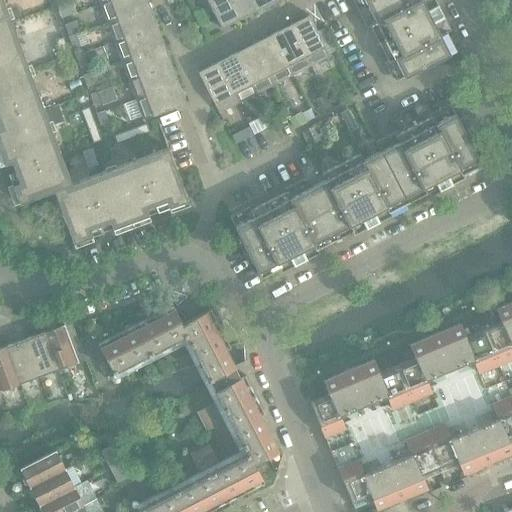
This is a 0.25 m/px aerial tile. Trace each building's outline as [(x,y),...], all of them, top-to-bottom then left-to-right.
[(0,0),(0,16),(8,14),(3,0),(0,0)] [(77,13),(71,0),(63,0),(57,3),(63,18),(77,13)] [(150,6),(147,0),(107,0),(100,3),(107,22),(150,6)] [(241,18),(231,0),(206,0),(221,28),(241,18)] [(259,9),(254,0),(231,0),(241,18),(259,9)] [(276,0),(254,0),(259,9),(276,0)] [(444,31),(439,21),(432,7),(433,7),(429,0),(370,0),(356,8),(366,28),(369,26),(387,60),(384,62),(394,82),(456,50),(445,30),(444,31)] [(157,26),(154,18),(150,6),(107,22),(115,42),(157,26)] [(208,21),(202,8),(195,12),(201,25),(208,21)] [(0,81),(29,71),(19,43),(8,14),(0,16),(0,81)] [(329,55),(317,31),(308,15),(289,25),(310,65),(329,55)] [(80,31),(76,20),(65,25),(69,36),(80,31)] [(310,65),(289,25),(271,34),(292,75),(310,65)] [(164,45),(162,38),(157,26),(115,42),(122,62),(164,45)] [(83,45),(78,34),(69,37),(73,49),(83,45)] [(292,75),(271,34),(253,43),(274,84),(292,75)] [(69,55),(63,37),(55,40),(62,58),(69,55)] [(274,84),(253,43),(235,53),(256,93),(274,84)] [(171,64),(169,57),(164,45),(122,62),(129,80),(171,64)] [(88,65),(84,53),(83,53),(76,56),(81,68),(88,65)] [(256,93),(235,53),(217,62),(238,103),(256,93)] [(76,72),(69,55),(62,58),(68,75),(76,72)] [(238,103),(217,62),(198,72),(219,113),(238,103)] [(178,83),(176,77),(171,64),(129,80),(136,99),(178,83)] [(0,144),(50,126),(44,110),(29,71),(0,81),(0,144)] [(95,84),(91,72),(83,75),(88,87),(95,84)] [(186,104),(183,95),(178,83),(136,99),(143,119),(186,104)] [(102,104),(98,92),(90,95),(95,107),(102,104)] [(331,104),(326,95),(315,101),(321,111),(331,104)] [(481,165),(450,103),(431,113),(433,116),(397,135),(395,131),(375,142),(380,151),(407,203),(427,192),(423,186),(434,181),(439,192),(453,185),(447,174),(458,169),(461,175),(481,165)] [(94,123),(89,107),(81,110),(87,126),(94,123)] [(358,128),(348,110),(341,114),(350,132),(358,128)] [(108,123),(104,111),(97,114),(101,126),(108,123)] [(306,122),(301,112),(289,119),(295,128),(306,122)] [(334,128),(330,121),(323,125),(326,132),(334,128)] [(101,140),(94,123),(87,126),(93,143),(101,140)] [(149,132),(146,124),(128,130),(131,138),(149,132)] [(71,183),(61,155),(50,126),(0,144),(0,152),(4,164),(11,161),(18,182),(12,184),(19,203),(53,190),(71,183)] [(236,143),(254,134),(250,127),(231,136),(235,143),(236,143)] [(131,138),(128,130),(113,136),(116,144),(131,138)] [(187,200),(176,171),(168,148),(111,169),(130,221),(148,215),(145,208),(154,204),(166,200),(168,207),(187,200)] [(407,203),(380,151),(363,160),(360,154),(359,154),(322,173),(325,180),(309,188),(308,189),(335,241),(354,231),(351,225),(361,219),(366,229),(379,223),(374,212),(384,206),(388,213),(407,203)] [(130,221),(111,169),(71,183),(53,190),(73,242),(92,235),(89,229),(110,221),(112,228),(130,221)] [(315,251),(335,241),(308,189),(309,188),(304,178),(284,189),(285,192),(268,201),(251,210),(249,206),(229,217),(261,278),(281,268),(280,267),(291,261),(294,267),(307,260),(304,255),(315,249),(315,251)] [(511,301),(495,308),(501,321),(483,329),(498,365),(511,359),(511,347),(510,343),(511,342),(511,301)] [(91,333),(84,337),(105,377),(108,382),(135,369),(153,359),(171,350),(183,344),(185,347),(195,365),(206,388),(209,393),(212,400),(218,411),(229,431),(238,449),(239,451),(227,457),(209,466),(190,476),(172,485),(154,494),(135,504),(137,510),(138,511),(207,511),(208,511),(227,502),(245,493),(252,489),(264,483),(254,464),(278,452),(269,433),(259,415),(261,414),(264,413),(254,393),(247,381),(244,375),(239,377),(237,372),(225,349),(230,347),(223,334),(221,329),(210,309),(182,323),(180,320),(172,305),(153,315),(135,324),(117,333),(98,343),(92,333),(91,333)] [(68,314),(61,317),(63,324),(65,328),(72,326),(68,314)] [(498,365),(483,329),(465,336),(460,323),(409,344),(414,357),(397,364),(412,401),(429,394),(423,379),(474,358),(480,372),(498,365)] [(85,360),(81,348),(74,351),(69,340),(65,328),(63,324),(43,332),(57,369),(77,361),(78,363),(85,360)] [(72,326),(65,328),(69,340),(77,337),(76,335),(72,326)] [(57,369),(43,332),(25,339),(38,376),(57,369)] [(77,337),(69,340),(74,351),(81,348),(77,337)] [(38,376),(25,339),(5,346),(19,383),(38,376)] [(493,404),(511,396),(511,395),(511,342),(510,343),(511,347),(511,359),(498,365),(480,372),(474,358),(423,379),(429,394),(412,401),(394,408),(388,394),(337,415),(343,430),(324,437),(337,469),(356,461),(361,474),(396,459),(412,453),(407,440),(425,432),(442,425),(448,438),(468,429),(499,417),(493,404)] [(19,383),(5,346),(0,348),(0,390),(0,391),(19,383)] [(337,415),(388,394),(394,408),(412,401),(397,364),(379,372),(373,359),(322,380),(328,393),(309,401),(324,437),(343,430),(337,415)] [(511,451),(511,448),(508,438),(511,435),(511,398),(511,396),(493,404),(499,417),(468,429),(448,438),(442,425),(425,432),(439,466),(457,459),(462,472),(511,451)] [(214,403),(196,412),(206,431),(224,422),(214,403)] [(427,487),(421,474),(439,466),(425,432),(407,440),(412,453),(396,459),(361,474),(356,461),(337,469),(351,503),(370,495),(376,508),(427,487)] [(115,444),(101,451),(104,457),(118,450),(115,444)] [(218,461),(210,446),(191,456),(199,471),(218,461)] [(65,469),(55,450),(20,468),(30,488),(65,469)] [(118,450),(104,457),(107,463),(121,456),(118,450)] [(121,456),(107,463),(110,469),(124,462),(121,456)] [(124,462),(110,469),(115,478),(129,471),(124,462)] [(181,479),(173,464),(154,473),(162,489),(181,479)] [(75,488),(74,487),(82,483),(72,465),(65,469),(30,488),(39,506),(75,488)] [(129,471),(115,478),(120,488),(133,481),(129,471)] [(41,511),(71,511),(84,506),(75,488),(39,506),(41,511)]
